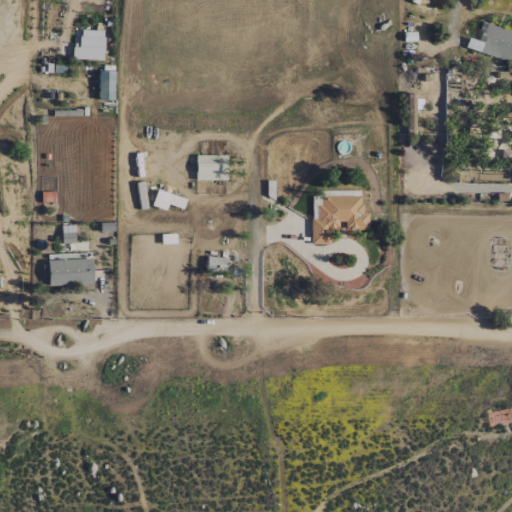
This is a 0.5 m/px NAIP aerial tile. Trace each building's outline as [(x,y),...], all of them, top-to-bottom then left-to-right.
[(511,61),(511,29),(488,23),(479,53),(511,61)] [(103,36),(79,35),(78,53),(103,54),(103,36)] [(113,99),(113,71),(97,71),(98,99),(113,99)] [(415,132),(415,108),(422,108),(422,95),(407,95),(407,132),(415,132)] [(226,155),(196,155),(195,179),(226,179),(226,155)] [(310,243),(329,243),(329,229),(340,229),(368,229),(368,211),(361,211),(361,195),(318,195),(318,218),(310,218),(310,243)] [(61,225),(61,243),(74,242),(74,225),(61,225)] [(226,256),(206,256),(206,269),(226,270),(226,256)] [(92,283),(91,258),(47,259),(48,285),(92,283)]
